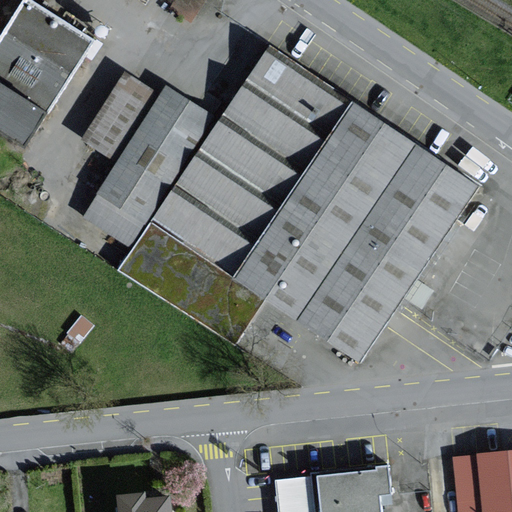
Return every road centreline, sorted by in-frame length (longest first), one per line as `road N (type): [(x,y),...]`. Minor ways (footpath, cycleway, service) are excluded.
road 1 (residential): [(511,383),(215,417)]
road 2 (residential): [(511,137),(307,0)]
road 3 (residential): [(215,417),(0,438)]
